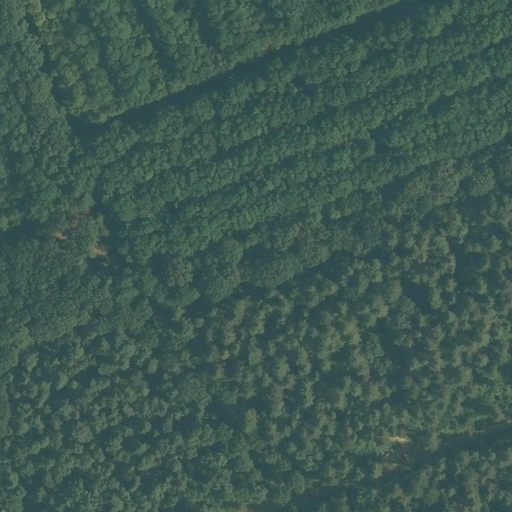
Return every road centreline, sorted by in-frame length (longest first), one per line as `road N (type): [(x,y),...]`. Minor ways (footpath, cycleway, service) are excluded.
road 1 (track): [(0,337),(511,155)]
road 2 (track): [(133,292),(297,511)]
road 3 (track): [(288,511),(511,432)]
